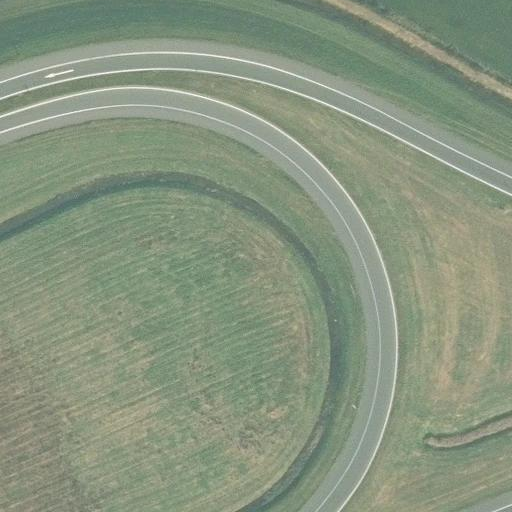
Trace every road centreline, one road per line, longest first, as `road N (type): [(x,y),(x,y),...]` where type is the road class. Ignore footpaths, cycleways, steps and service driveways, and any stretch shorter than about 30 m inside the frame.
road 1 (motorway): [(0,123),(97,98),(170,98),(239,117),(288,145),(329,184),(372,259),(389,353),(375,431),(325,511)]
road 2 (motorway): [(511,188),(331,97),(228,66),(133,59),(0,89)]
